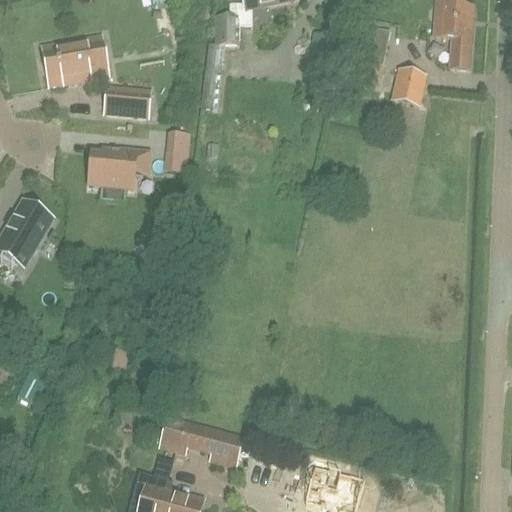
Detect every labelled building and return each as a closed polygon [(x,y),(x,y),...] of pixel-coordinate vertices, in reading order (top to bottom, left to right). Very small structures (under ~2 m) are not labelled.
[(241,0),(244,11),(268,6),(269,8),(306,0),(241,0)] [(437,0),(438,0),(434,40),(441,41),(452,42),(449,73),(468,74),(473,10),(460,9),(461,0),(437,0)] [(208,50),(204,76),(200,113),(213,114),(216,77),(217,74),(218,66),(222,66),(222,61),(224,50),(226,50),(237,50),(237,22),(216,22),(216,50),(208,50)] [(378,95),(383,70),(390,35),(373,31),(371,44),(364,42),(359,66),(358,66),(353,90),(378,95)] [(180,38),(175,39),(176,45),(188,43),(186,32),(179,33),(180,38)] [(340,41),(316,37),(307,83),(331,87),(340,41)] [(108,80),(104,60),(102,45),(101,40),(97,41),(87,43),(42,51),(49,90),(108,80)] [(419,111),(426,79),(398,73),(391,105),(419,111)] [(150,95),(130,93),(108,91),(107,91),(107,95),(105,113),(104,118),(106,118),(128,120),(147,122),(150,95)] [(127,154),(127,156),(104,154),(103,159),(91,158),(88,189),(101,190),(125,193),(132,193),(134,179),(147,180),(150,156),(127,154)] [(166,175),(184,177),(186,160),(168,158),(166,175)] [(0,242),(0,257),(24,272),(53,223),(22,205),(0,242)] [(32,367),(19,401),(35,408),(49,373),(32,367)] [(187,454),(210,459),(209,465),(234,471),(242,440),(166,420),(158,451),(185,458),(187,454)] [(263,448),(261,456),(270,458),(272,450),(263,448)] [(268,485),(268,486),(272,487),(273,488),(286,491),(287,491),(287,490),(290,479),(293,468),(296,455),(277,450),(274,463),(271,474),(268,485)] [(158,460),(153,480),(167,484),(173,464),(158,460)] [(315,473),(306,508),(320,511),(321,511),(322,510),(330,511),(352,511),(354,507),(359,485),(315,473)] [(200,511),(203,506),(164,495),(167,484),(153,480),(138,476),(128,511),(200,511)]
